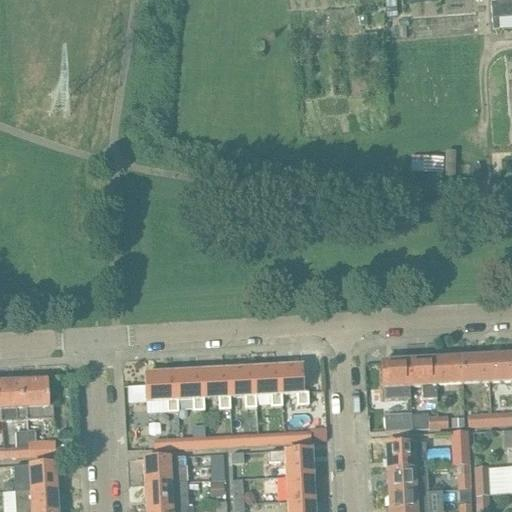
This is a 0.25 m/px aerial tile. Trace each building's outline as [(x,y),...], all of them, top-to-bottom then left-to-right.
[(511,0),(496,0),(497,3),(492,3),(494,31),(511,29),(511,0)] [(378,34),(359,36),(360,50),(378,48),(378,34)] [(488,384),(511,382),(511,356),(487,358),(488,384)] [(460,359),(462,385),(488,384),(487,358),(460,359)] [(462,385),(460,359),(434,361),(436,400),(436,387),(462,385)] [(422,401),(436,400),(434,361),(408,362),(409,388),(421,387),(422,401)] [(410,401),(409,388),(408,362),(381,364),(382,390),(384,390),(384,402),(404,401),(410,401)] [(276,398),(281,397),(282,410),(308,408),(307,394),(303,395),(301,368),(275,369),(276,398)] [(256,411),(282,410),(281,397),(276,398),(275,369),(249,371),(250,399),(255,399),(256,411)] [(244,411),(256,411),(255,399),(250,399),(249,371),(223,372),(224,401),(229,400),(244,400),(244,411)] [(230,412),(229,400),(224,401),(223,372),(197,373),(198,402),(204,401),(218,401),(218,412),(230,412)] [(204,401),(198,402),(197,373),(171,375),(172,403),(177,403),(192,402),(193,414),(204,413),(204,401)] [(177,403),(172,403),(171,375),(144,376),(145,387),(146,404),(166,403),(167,415),(178,414),(177,403)] [(47,381),(20,383),(22,411),(27,411),(28,422),(53,421),(53,408),(48,408),(47,381)] [(22,411),(20,383),(0,383),(0,411),(1,412),(2,424),(28,422),(27,411),(22,411)] [(145,387),(128,388),(128,405),(146,404),(145,387)] [(511,415),(490,417),(491,428),(511,427),(511,415)] [(412,432),(438,431),(437,420),(427,420),(427,416),(411,417),(412,432)] [(411,417),(384,418),(385,434),(412,432),(411,417)] [(471,429),(491,428),(490,417),(467,418),(468,429),(471,429)] [(437,420),(438,431),(447,430),(447,419),(437,420)] [(464,420),(451,420),(452,430),(464,429),(464,420)] [(4,461),(29,460),(28,449),(28,444),(27,434),(15,434),(16,450),(3,451),(3,455),(4,461)] [(283,445),(310,444),(310,435),(283,436),(283,445)] [(467,435),(451,436),(452,469),(457,468),(468,468),(467,435)] [(257,447),(283,445),(283,436),(257,437),(257,447)] [(232,448),(257,447),(257,437),(231,439),(231,448),(232,448)] [(206,449),(231,448),(231,439),(205,440),(206,449)] [(180,451),(206,449),(205,440),(179,442),(180,451)] [(179,442),(153,443),(154,452),(180,451),(179,442)] [(29,460),(56,458),(55,448),(55,443),(28,444),(28,449),(29,460)] [(385,448),(387,472),(426,470),(425,445),(385,448)] [(285,479),(312,477),(311,452),(268,454),(268,464),(284,463),(285,479)] [(244,466),(243,455),(231,456),(231,466),(244,466)] [(143,461),(144,487),(185,485),(184,468),(196,468),(195,458),(143,461)] [(223,458),(210,459),(210,471),(224,470),(223,458)] [(13,468),(14,494),(30,493),(56,492),(55,466),(28,467),(13,468)] [(468,468),(457,468),(458,492),(470,492),(468,468)] [(388,496),(427,494),(426,470),(387,472),(388,496)] [(488,497),(487,470),(474,471),(476,498),(488,497)] [(312,477),(285,479),(286,504),(313,503),(312,477)] [(243,506),(242,481),(232,482),(234,507),(243,506)] [(223,483),(212,484),(213,499),(224,499),(223,483)] [(185,485),(144,487),(145,511),(152,511),(187,510),(185,485)] [(57,511),(56,492),(30,493),(14,494),(15,511),(57,511)] [(428,511),(427,494),(388,496),(388,511),(428,511)] [(286,504),(286,511),(313,511),(313,503),(286,504)]
